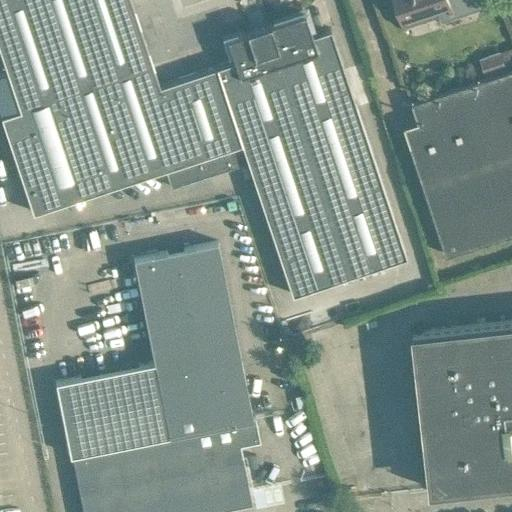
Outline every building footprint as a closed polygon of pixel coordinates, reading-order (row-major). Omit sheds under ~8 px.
[(304,11),(227,37),(234,60),(159,84),(131,0),(0,0),(0,48),(20,109),(1,115),(33,211),(165,167),(171,186),(248,161),(292,293),(406,255),(330,28),(312,34),(304,11)] [(396,0),(403,19),(421,13),(423,20),(440,15),(442,21),(485,6),(483,0),(396,0)] [(511,68),(412,101),(425,139),(412,144),(409,136),(408,137),(447,254),(511,233),(511,68)] [(156,361),(56,381),(70,454),(75,453),(86,511),(189,511),(249,500),(237,442),(257,438),(217,240),(135,256),(156,361)] [(511,318),(413,329),(431,488),(511,479),(511,318)] [(341,498),(351,497),(350,487),(340,488),(341,498)] [(321,494),(323,505),(334,504),(333,492),(321,494)]
